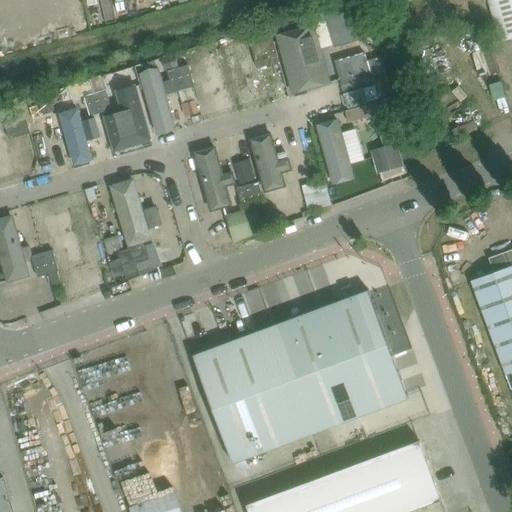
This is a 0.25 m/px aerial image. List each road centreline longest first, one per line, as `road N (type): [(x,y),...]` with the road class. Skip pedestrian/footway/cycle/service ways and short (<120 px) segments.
road 1 (unclassified): [(390,211),(502,511)]
road 2 (unclassified): [(0,346),(206,278)]
road 3 (unclassified): [(206,278),(390,211)]
road 4 (unknown): [(113,511),(51,329)]
road 5 (unclassified): [(0,209),(177,153)]
road 6 (unclassified): [(177,153),(322,102)]
road 7 (unclassified): [(390,211),(511,166)]
road 8 (unclassified): [(206,278),(177,153)]
